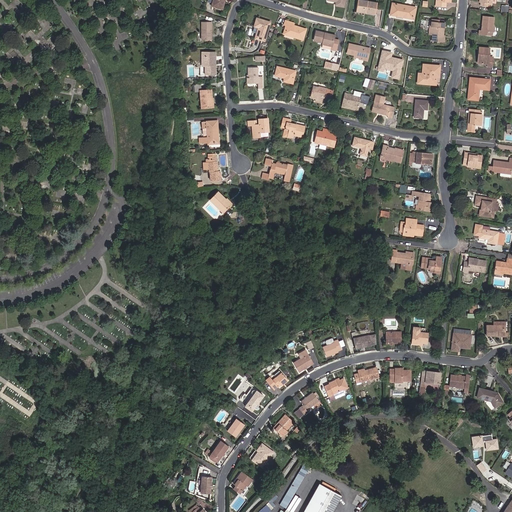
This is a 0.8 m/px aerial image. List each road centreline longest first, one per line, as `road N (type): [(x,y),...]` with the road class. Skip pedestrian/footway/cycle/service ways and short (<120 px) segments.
road 1 (residential): [(511,348),(489,355),(483,367),(382,354),(307,378),(276,403),(227,466),(220,511)]
road 2 (residential): [(233,108),(291,107),(448,139)]
road 3 (residential): [(458,55),(409,50),(384,33),(262,1)]
